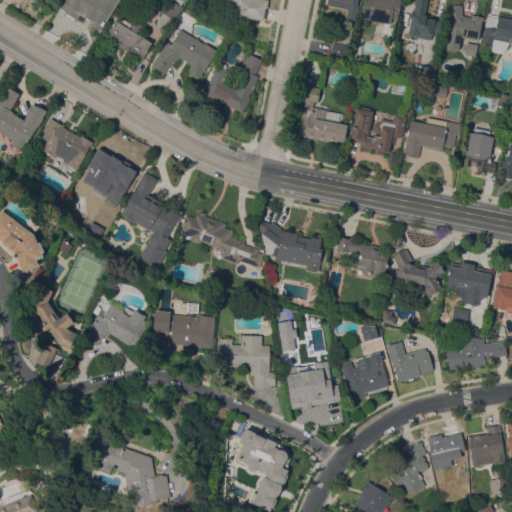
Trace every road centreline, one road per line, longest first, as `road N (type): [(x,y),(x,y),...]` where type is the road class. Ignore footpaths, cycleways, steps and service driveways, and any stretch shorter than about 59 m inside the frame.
road 1 (tertiary): [(511,223),(237,166),(179,140),(0,31)]
road 2 (residential): [(339,458),(160,380),(76,392),(32,379),(12,343),(0,271)]
road 3 (residential): [(309,511),(339,458),(362,437),(411,410),(511,390)]
road 4 (residential): [(259,172),(295,0)]
